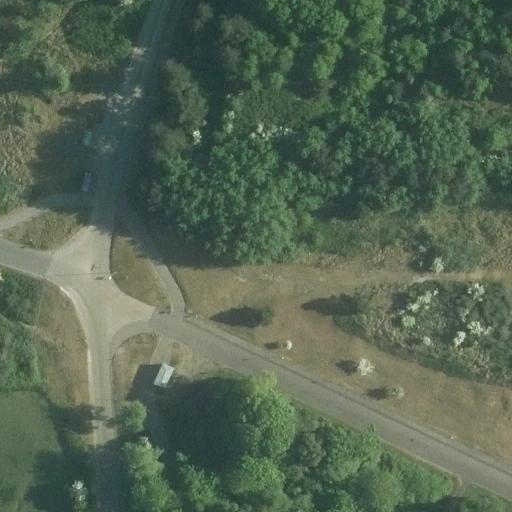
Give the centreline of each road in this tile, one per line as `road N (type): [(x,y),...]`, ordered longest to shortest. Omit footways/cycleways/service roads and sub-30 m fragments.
road 1 (residential): [(92,282),(170,328),(511,491)]
road 2 (track): [(200,342),(230,318),(273,301),(414,279),(454,277),(511,301)]
road 3 (unclassified): [(109,511),(92,282)]
road 4 (unknown): [(194,511),(163,438),(200,342)]
